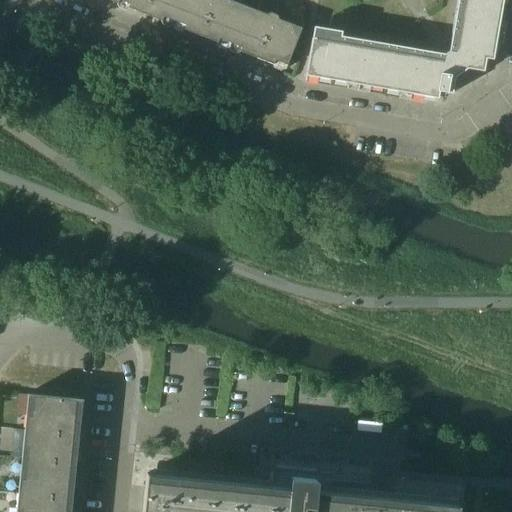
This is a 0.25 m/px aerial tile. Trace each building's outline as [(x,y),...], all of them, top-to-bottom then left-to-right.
[(117,0),(116,3),(145,14),(150,0),(117,0)] [(172,24),(173,25),(182,0),(150,0),(145,14),(162,21),(164,16),(174,20),(172,24)] [(184,29),(202,36),(204,32),(203,31),(214,0),(182,0),(173,25),(174,25),(176,21),(185,25),(184,29)] [(202,36),(229,47),(245,6),(230,0),(214,0),(203,31),(204,32),(202,36)] [(464,0),(455,53),(459,53),(458,56),(467,68),(484,71),(486,58),(493,59),(503,0),(464,0)] [(229,47),(257,58),(274,14),(271,12),(267,14),(245,6),(229,47)] [(274,14),(257,58),(274,64),(276,60),(285,64),(284,68),(286,69),(302,28),(278,19),(278,18),(277,15),(274,14)] [(306,75),(438,98),(439,91),(452,93),(455,76),(447,64),(444,64),(445,60),(312,37),(306,75)] [(447,64),(455,76),(461,72),(467,68),(458,56),(452,60),(447,64)] [(65,511),(77,400),(84,400),(84,399),(28,393),(28,395),(34,395),(32,415),(29,415),(26,445),(29,446),(26,478),(22,478),(19,509),(23,509),(22,511),(65,511)] [(332,488),(334,473),(274,468),(273,482),(259,481),(258,486),(148,474),(148,473),(147,472),(142,511),(457,511),(458,504),(456,504),(456,506),(346,494),(347,490),(332,488)]
